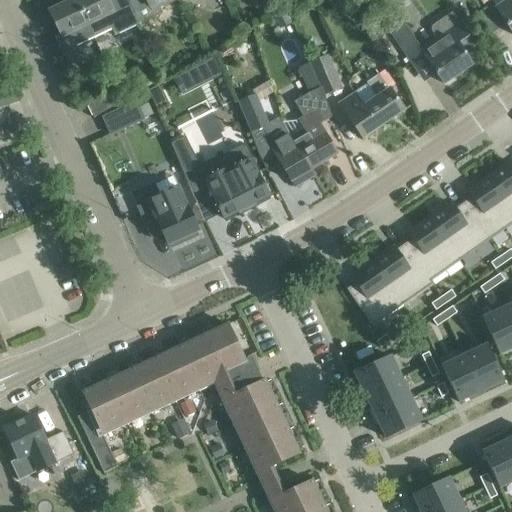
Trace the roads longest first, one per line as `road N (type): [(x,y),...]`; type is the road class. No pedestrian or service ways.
road 1 (tertiary): [(254,266),(337,222),(511,104)]
road 2 (residential): [(341,449),(254,266)]
road 3 (residential): [(75,162),(5,0)]
road 4 (residential): [(142,318),(75,162)]
road 5 (residential): [(511,412),(359,485)]
road 6 (residential): [(341,449),(209,511)]
road 7 (tertiary): [(19,373),(142,318)]
road 8 (tertiary): [(142,318),(254,266)]
